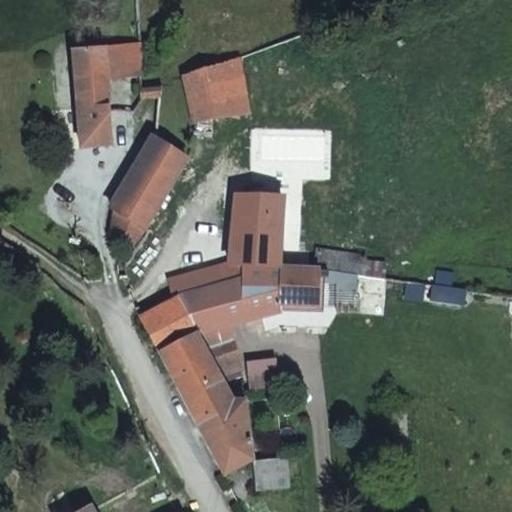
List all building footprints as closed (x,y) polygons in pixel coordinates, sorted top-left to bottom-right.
[(124,66),(142,65),(141,41),(124,42),(124,66)] [(107,67),(124,66),(124,42),(76,43),(78,116),(80,143),(110,141),(107,67)] [(238,107),(220,57),(185,71),(202,120),(238,107)] [(114,204),(144,221),(185,152),(154,134),(111,202),(114,204)] [(137,251),(151,225),(144,221),(114,204),(110,234),(137,251)] [(275,220),(244,210),(229,259),(238,260),(261,263),(275,220)] [(347,275),(348,262),(311,256),(309,270),(347,275)] [(168,278),(174,290),(179,289),(240,276),(238,260),(229,259),(207,269),(168,278)] [(240,276),(179,289),(197,327),(191,330),(203,352),(225,340),(215,322),(216,319),(273,313),(272,307),(309,303),(303,269),(261,263),(238,260),(240,276)] [(174,290),(138,308),(138,313),(156,346),(191,330),(197,327),(179,289),(174,290)] [(191,330),(156,346),(181,393),(222,470),(253,454),(237,386),(224,393),(203,352),(191,330)] [(116,341),(108,344),(111,352),(119,348),(116,341)] [(298,463),(300,451),(278,451),(258,451),(254,452),(256,481),(285,481),(286,462),(298,463)] [(180,511),(177,511),(96,511),(91,501),(71,511),(180,511)]
